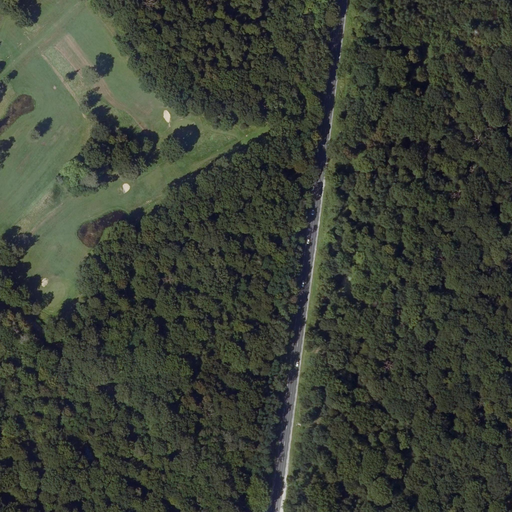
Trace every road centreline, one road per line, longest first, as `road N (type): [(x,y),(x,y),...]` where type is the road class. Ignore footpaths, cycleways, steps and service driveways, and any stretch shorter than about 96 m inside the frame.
road 1 (primary): [(342,0),(275,511)]
road 2 (track): [(412,93),(476,511)]
road 3 (track): [(133,0),(319,178)]
